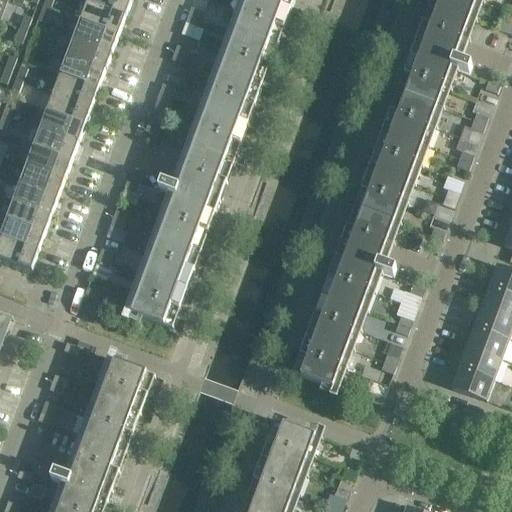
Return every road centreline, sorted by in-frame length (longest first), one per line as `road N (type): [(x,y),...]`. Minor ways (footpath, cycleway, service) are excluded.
road 1 (residential): [(0,485),(177,0)]
road 2 (residential): [(413,393),(413,354),(511,90)]
